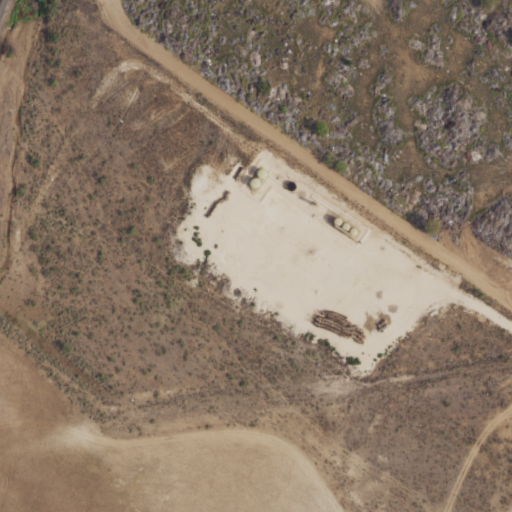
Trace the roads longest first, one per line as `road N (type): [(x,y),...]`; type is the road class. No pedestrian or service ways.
road 1 (track): [(378,232),(140,62),(103,62),(32,223),(0,273)]
road 2 (track): [(511,407),(482,430),(445,511)]
